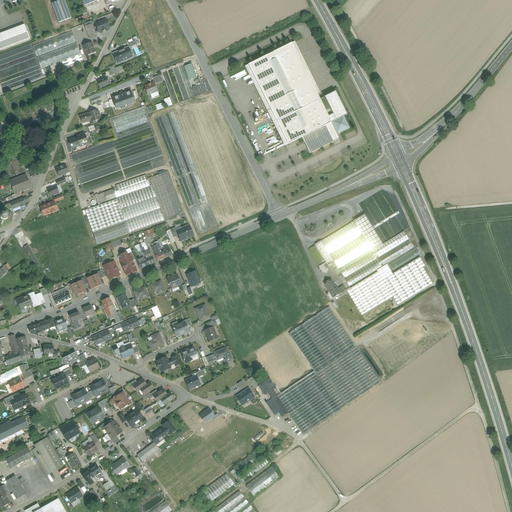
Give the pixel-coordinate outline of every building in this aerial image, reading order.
[(64,0),(61,0),(52,4),(59,23),(71,18),(64,0)] [(106,20),(95,24),(98,32),(102,31),(106,30),(106,29),(109,28),(106,20)] [(85,27),(89,38),(96,35),(92,24),(85,27)] [(24,25),(0,33),(0,49),(30,39),(24,25)] [(76,43),(37,58),(41,68),(80,53),(76,43)] [(91,43),(83,46),(86,56),(95,52),(91,43)] [(291,43),(248,65),(287,144),(302,137),(310,153),(339,139),(337,134),(349,128),(343,117),(347,115),(335,91),(324,97),(320,100),(291,43)] [(31,47),(0,58),(0,70),(35,57),(31,47)] [(128,48),(119,52),(118,51),(113,54),(117,64),(133,57),(128,48)] [(80,55),(61,62),(63,67),(83,60),(80,55)] [(61,62),(55,64),(57,70),(63,67),(61,62)] [(192,64),(184,67),(189,80),(196,77),(192,64)] [(117,68),(108,71),(110,76),(119,72),(117,68)] [(160,75),(153,78),(156,84),(163,82),(160,75)] [(106,77),(97,82),(100,88),(109,84),(106,77)] [(154,82),(148,85),(144,87),(145,88),(144,91),(146,91),(148,95),(153,93),(153,92),(157,90),(154,82)] [(131,92),(123,94),(123,93),(120,95),(120,96),(112,98),(116,109),(135,102),(131,92)] [(100,97),(91,100),(92,104),(92,103),(93,105),(98,103),(98,101),(101,100),(100,97)] [(95,111),(80,116),(82,124),(91,121),(91,122),(96,121),(94,116),(96,116),(95,111)] [(84,133),(76,136),(77,138),(80,146),(80,147),(92,143),(90,139),(87,140),(84,133)] [(77,138),(69,141),(71,149),(76,147),(77,150),(81,148),(80,147),(80,146),(77,138)] [(78,174),(85,193),(107,184),(105,179),(109,177),(107,174),(103,176),(101,170),(97,172),(95,168),(82,174),(80,168),(78,164),(75,165),(79,174),(78,174)] [(66,165),(56,169),(59,176),(69,172),(66,165)] [(167,172),(149,178),(164,221),(182,214),(167,172)] [(9,181),(11,185),(16,183),(18,188),(30,184),(26,174),(9,181)] [(145,175),(115,186),(116,189),(119,197),(149,186),(147,179),(145,175)] [(116,189),(113,190),(114,191),(114,190),(115,191),(114,192),(116,198),(117,199),(122,215),(123,217),(128,233),(164,221),(149,178),(147,179),(149,186),(119,197),(116,189)] [(16,183),(11,185),(15,195),(21,192),(31,188),(30,184),(18,188),(16,183)] [(56,186),(47,189),(50,197),(59,193),(56,186)] [(113,190),(101,194),(104,202),(107,201),(116,198),(114,192),(115,191),(114,190),(114,191),(113,190)] [(21,192),(15,195),(3,199),(5,202),(22,195),(21,192)] [(375,200),(381,197),(379,192),(361,200),(363,203),(366,202),(366,203),(375,199),(375,200)] [(101,194),(98,195),(98,194),(95,195),(98,206),(101,205),(101,203),(104,202),(101,194)] [(23,198),(9,204),(11,207),(12,210),(20,206),(21,208),(25,206),(25,205),(26,204),(25,203),(29,202),(27,197),(23,198)] [(98,206),(85,210),(91,226),(122,215),(117,199),(101,205),(98,206)] [(54,202),(41,207),(42,212),(42,213),(42,214),(43,215),(44,215),(50,213),(51,213),(55,211),(53,206),(55,206),(54,202)] [(408,228),(396,204),(390,207),(389,206),(385,207),(387,210),(383,212),(392,229),(395,227),(398,233),(400,232),(408,228)] [(4,212),(3,212),(1,213),(1,214),(0,215),(0,216),(1,218),(1,219),(2,219),(4,220),(5,220),(7,219),(8,218),(8,217),(8,216),(8,215),(8,213),(7,213),(6,212),(5,212),(4,212)] [(383,244),(365,214),(354,221),(362,234),(363,236),(371,249),(372,251),(383,244)] [(123,217),(91,228),(97,244),(128,233),(123,217)] [(354,221),(322,241),(330,254),(362,234),(354,221)] [(189,226),(177,231),(175,232),(177,236),(179,235),(181,241),(186,239),(185,237),(192,234),(189,226)] [(152,229),(144,232),(146,238),(155,235),(152,229)] [(414,248),(404,231),(394,237),(404,254),(414,248)] [(363,236),(331,255),(338,268),(371,249),(363,236)] [(383,244),(372,251),(376,258),(377,259),(382,267),(387,264),(404,254),(394,237),(383,244)] [(330,254),(322,241),(315,245),(329,268),(332,266),(336,272),(340,270),(338,268),(331,255),(330,254)] [(156,246),(152,248),(155,255),(161,252),(160,250),(161,249),(159,244),(156,246)] [(164,248),(162,249),(163,251),(162,252),(165,258),(172,255),(168,246),(164,248)] [(138,253),(137,253),(140,258),(136,259),(141,269),(148,266),(145,259),(144,259),(143,257),(144,257),(141,251),(138,253)] [(372,251),(340,270),(344,278),(376,258),(372,251)] [(135,260),(132,252),(127,254),(128,257),(130,256),(132,261),(135,260)] [(155,255),(158,261),(165,258),(162,252),(161,252),(155,255)] [(130,256),(128,257),(127,254),(126,253),(120,256),(118,257),(118,258),(119,261),(120,260),(122,264),(124,271),(126,275),(136,271),(132,261),(130,256)] [(151,253),(145,256),(146,259),(145,259),(148,266),(155,263),(151,253)] [(378,272),(350,288),(347,289),(348,290),(347,290),(362,315),(393,296),(398,305),(432,284),(422,267),(425,266),(420,257),(393,274),(387,264),(382,267),(377,270),(378,272)] [(377,259),(345,279),(349,287),(377,270),(382,267),(377,259)] [(114,262),(111,263),(110,263),(109,262),(107,263),(107,264),(107,265),(104,266),(109,279),(113,278),(114,278),(115,278),(116,277),(119,275),(114,262)] [(344,278),(340,270),(336,272),(344,285),(347,290),(347,289),(350,288),(349,287),(345,279),(344,278)] [(195,271),(187,275),(192,287),(200,283),(195,271)] [(97,274),(92,276),(96,286),(99,285),(99,286),(102,284),(100,279),(97,274)] [(177,274),(167,279),(171,288),(181,284),(177,274)] [(96,286),(92,276),(87,278),(89,284),(91,289),(94,287),(96,286)] [(336,288),(331,279),(325,283),(330,292),(336,288)] [(84,286),(82,281),(81,281),(76,283),(81,293),(83,292),(86,291),(84,286)] [(165,292),(161,281),(151,285),(153,290),(155,289),(158,295),(165,292)] [(81,293),(76,283),(72,285),(71,285),(73,290),(76,295),(79,294),(78,294),(81,293)] [(344,285),(337,289),(340,294),(347,290),(344,285)] [(45,287),(39,290),(41,294),(42,296),(48,294),(46,288),(45,287)] [(145,288),(134,292),(135,295),(136,298),(137,299),(143,297),(144,299),(149,297),(145,288)] [(336,288),(330,292),(334,298),(340,294),(337,289),(336,288)] [(67,291),(57,295),(56,293),(52,294),(57,305),(64,302),(71,299),(67,291)] [(32,292),(16,299),(19,305),(22,303),(25,309),(34,305),(35,306),(44,302),(42,296),(41,294),(34,297),(32,292)] [(126,295),(117,299),(121,308),(126,306),(127,306),(127,305),(130,304),(129,301),(126,295)] [(109,298),(102,301),(108,316),(113,314),(112,311),(115,310),(113,306),(109,298)] [(205,305),(195,309),(200,321),(210,317),(205,305)] [(91,306),(83,309),(86,317),(89,315),(94,313),(91,306)] [(329,307),(289,334),(314,371),(316,374),(357,347),(329,307)] [(78,311),(69,315),(74,327),(75,330),(81,328),(79,323),(78,322),(82,320),(81,319),(78,311)] [(116,313),(113,314),(117,324),(123,321),(119,312),(116,313)] [(113,314),(108,316),(110,320),(103,324),(105,329),(117,324),(113,314)] [(136,318),(120,325),(121,328),(124,333),(140,325),(138,320),(136,318)] [(64,319),(55,322),(58,332),(64,330),(64,328),(67,327),(64,319)] [(189,319),(183,321),(184,322),(186,327),(192,325),(189,319)] [(217,324),(210,327),(210,328),(213,327),(221,324),(219,319),(215,321),(217,324)] [(44,322),(29,328),(31,334),(32,334),(49,328),(47,322),(44,322)] [(180,324),(172,327),(173,329),(176,336),(176,337),(188,332),(186,327),(184,322),(180,324)] [(120,325),(108,330),(110,333),(121,328),(120,325)] [(210,328),(205,331),(210,342),(218,338),(213,327),(210,328)] [(108,330),(92,338),(96,345),(112,338),(110,333),(108,330)] [(159,334),(152,337),(148,338),(149,342),(148,342),(151,350),(163,345),(159,334)] [(25,337),(16,339),(18,348),(27,345),(25,337)] [(137,346),(134,339),(129,341),(130,344),(135,354),(139,352),(137,346)] [(130,344),(125,346),(123,342),(117,345),(123,359),(135,354),(130,344)] [(27,345),(18,348),(20,356),(23,356),(29,354),(28,351),(30,351),(29,348),(28,348),(27,345)] [(53,346),(48,346),(48,345),(44,345),(44,354),(53,353),(53,350),(53,346)] [(194,347),(181,352),(185,363),(189,362),(188,359),(197,355),(194,347)] [(227,347),(214,353),(216,356),(218,360),(223,358),(225,363),(233,360),(227,347)] [(280,394),(277,396),(289,413),(289,414),(327,389),(341,410),(381,383),(357,347),(316,374),(314,371),(280,394)] [(0,349),(0,348),(0,367),(22,361),(20,356),(19,352),(18,353),(14,354),(3,358),(0,349)] [(75,353),(63,359),(66,365),(79,359),(78,358),(75,353)] [(177,356),(172,358),(173,359),(175,364),(175,366),(180,364),(177,356)] [(166,357),(157,361),(158,363),(156,364),(158,369),(160,368),(162,372),(171,368),(170,366),(175,364),(173,359),(168,361),(166,357)] [(206,358),(205,357),(201,358),(206,369),(210,367),(208,364),(206,358)] [(95,359),(87,363),(86,363),(86,365),(90,372),(99,368),(95,359)] [(16,368),(3,375),(6,381),(19,375),(16,368)] [(69,368),(62,371),(64,374),(65,376),(71,373),(69,368)] [(25,372),(23,373),(26,379),(33,375),(30,369),(25,372)] [(64,374),(51,380),(56,389),(69,383),(65,376),(64,374)] [(255,375),(248,380),(254,389),(259,386),(261,384),(255,375)] [(197,376),(186,380),(190,390),(200,386),(198,381),(199,380),(197,377),(197,376)] [(19,378),(9,384),(11,388),(10,389),(11,391),(13,392),(22,387),(21,385),(22,385),(22,384),(22,383),(22,382),(21,382),(19,378)] [(137,383),(133,386),(137,392),(140,390),(146,385),(142,379),(137,383)] [(261,384),(259,386),(264,394),(275,386),(269,379),(261,384)] [(92,390),(95,397),(108,390),(103,380),(90,387),(92,390)] [(135,380),(128,385),(130,388),(133,386),(137,383),(135,380)] [(146,385),(140,390),(143,395),(148,392),(153,388),(149,383),(146,385)] [(275,386),(264,394),(269,401),(269,402),(277,396),(280,394),(275,386)] [(73,400),(76,406),(90,399),(86,393),(85,389),(71,396),(73,400)] [(158,393),(153,396),(157,402),(160,400),(167,395),(163,389),(158,393)] [(248,389),(244,391),(244,392),(237,397),(242,406),(254,398),(248,389)] [(327,389),(289,414),(304,436),(341,411),(341,410),(327,389)] [(95,397),(92,390),(86,393),(90,399),(95,397)] [(123,392),(113,399),(114,400),(112,401),(115,404),(117,402),(119,405),(117,405),(120,410),(127,405),(130,403),(129,401),(123,392)] [(167,395),(160,400),(164,405),(174,398),(170,393),(167,395)] [(25,394),(18,398),(22,406),(29,403),(28,400),(29,399),(28,396),(26,397),(25,394)] [(12,396),(4,400),(7,405),(11,403),(10,401),(14,400),(12,396)] [(289,413),(277,396),(269,402),(269,401),(266,403),(274,415),(279,413),(282,418),(289,413)] [(14,400),(10,401),(11,403),(14,410),(22,406),(18,398),(14,400)] [(76,406),(73,400),(67,403),(70,409),(76,406)] [(104,400),(99,403),(102,408),(107,405),(104,400)] [(143,409),(138,402),(135,404),(134,405),(137,410),(139,412),(143,409)] [(98,407),(86,414),(92,424),(105,416),(98,407)] [(149,407),(144,411),(147,416),(153,412),(149,407)] [(139,412),(137,410),(131,414),(137,423),(144,419),(139,412)] [(122,413),(117,416),(122,423),(126,421),(125,418),(122,413)] [(137,423),(131,414),(125,418),(126,421),(131,427),(137,423)] [(176,440),(145,463),(178,507),(254,449),(244,434),(238,438),(221,415),(178,443),(176,440)] [(10,424),(15,433),(22,430),(18,420),(10,424)] [(108,425),(104,428),(108,434),(117,427),(114,421),(108,425)] [(168,421),(162,425),(165,428),(162,430),(166,435),(168,433),(170,435),(176,430),(168,421)] [(74,422),(60,431),(66,441),(80,432),(78,429),(80,428),(77,424),(76,425),(74,422)] [(106,422),(99,427),(101,430),(104,428),(108,425),(106,422)] [(5,423),(0,425),(0,440),(15,433),(10,424),(6,426),(5,423)] [(117,427),(108,434),(111,439),(116,436),(121,432),(117,427)] [(161,429),(150,437),(154,443),(155,444),(156,444),(164,438),(166,436),(167,437),(166,435),(162,430),(161,429)] [(49,434),(53,440),(58,437),(54,431),(49,434)] [(262,432),(253,438),(254,441),(263,435),(262,432)] [(99,441),(94,434),(90,437),(93,442),(94,444),(99,441)] [(48,437),(47,438),(58,457),(61,456),(59,453),(57,449),(56,450),(48,437)] [(58,457),(47,438),(34,445),(35,448),(50,473),(63,466),(58,457)] [(156,444),(158,447),(166,440),(164,438),(156,444)] [(93,442),(83,448),(84,449),(84,450),(84,451),(86,452),(88,456),(89,455),(88,455),(92,453),(98,450),(94,444),(93,442)] [(154,443),(137,455),(142,462),(160,449),(158,447),(156,444),(155,444),(154,443)] [(28,448),(5,460),(10,469),(33,457),(28,448)] [(50,473),(35,448),(32,450),(47,475),(50,473)] [(265,458),(239,477),(238,476),(264,457),(258,449),(233,469),(233,470),(230,472),(240,485),(269,463),(265,458)] [(73,453),(66,457),(72,468),(79,465),(73,453)] [(124,458),(115,464),(114,463),(111,466),(117,474),(125,468),(127,470),(130,467),(124,458)] [(144,466),(140,468),(146,476),(149,474),(144,466)] [(271,467),(246,486),(254,496),(279,477),(271,467)] [(89,470),(82,475),(87,482),(91,479),(94,477),(89,470)] [(226,474),(202,491),(211,502),(235,485),(226,474)] [(20,485),(16,478),(7,483),(17,499),(25,494),(22,489),(22,490),(19,485),(20,485)] [(77,487),(73,491),(66,496),(70,503),(78,498),(78,499),(83,496),(77,487)] [(98,497),(93,489),(89,492),(94,500),(98,497)] [(255,511),(239,491),(215,509),(217,511),(255,511)] [(0,497),(0,503),(2,507),(10,503),(5,495),(5,494),(0,497)] [(62,511),(56,500),(34,511),(62,511)] [(151,511),(170,511),(172,510),(166,501),(151,511)]
